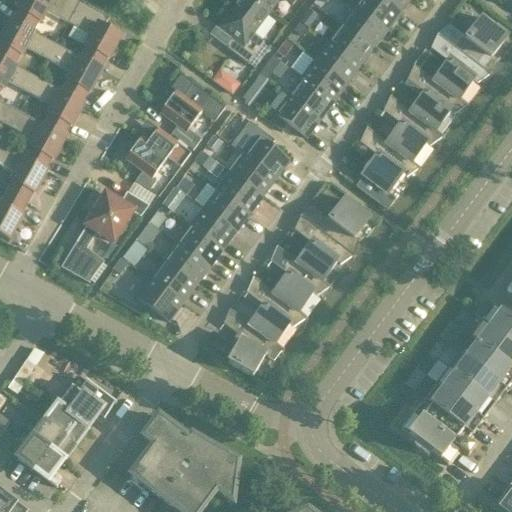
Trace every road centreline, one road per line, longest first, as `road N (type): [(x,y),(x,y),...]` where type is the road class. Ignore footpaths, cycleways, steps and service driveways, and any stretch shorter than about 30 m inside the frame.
road 1 (residential): [(173,369),(451,0)]
road 2 (tertiary): [(511,149),(324,392),(309,427)]
road 3 (residential): [(16,283),(182,0)]
road 4 (residential): [(64,511),(173,369)]
road 5 (residential): [(309,427),(268,422),(173,369)]
road 6 (residential): [(173,369),(48,299)]
road 7 (tertiary): [(309,427),(315,450),(392,511)]
